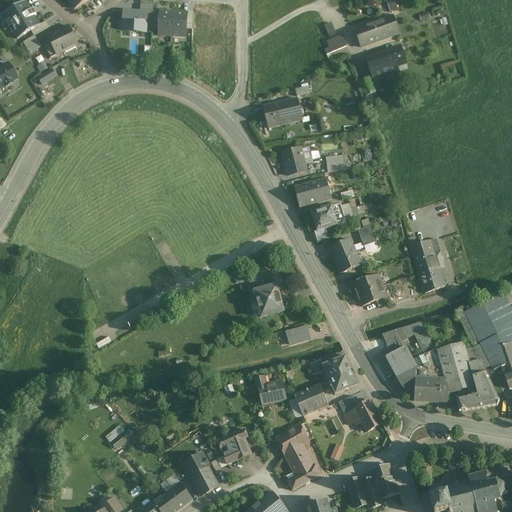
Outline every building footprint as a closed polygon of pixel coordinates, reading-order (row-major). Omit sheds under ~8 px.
[(67,0),(74,10),(89,0),(67,0)] [(26,1),(2,15),(17,40),(17,39),(17,40),(41,26),(35,16),(36,15),(33,10),(32,11),(26,1)] [(393,1),(386,2),(386,9),(394,8),(393,1)] [(124,10),(123,34),(151,35),(152,11),(124,10)] [(162,11),(161,35),(175,36),(176,11),(162,11)] [(190,12),(176,11),(175,36),(190,36),(190,12)] [(202,13),(201,38),(229,38),(230,14),(202,13)] [(393,18),(355,31),(361,48),(399,35),(393,18)] [(331,24),(324,27),(329,38),(336,35),(331,24)] [(69,27),(47,38),(51,45),(45,48),(50,59),(78,45),(69,27)] [(342,36),(327,42),(329,48),(324,50),(327,55),(346,47),(342,36)] [(34,37),(23,43),(30,54),(41,48),(34,37)] [(400,48),(367,59),(374,80),(397,73),(395,68),(406,65),(400,48)] [(39,56),(32,60),(41,72),(47,68),(39,56)] [(15,78),(7,65),(0,68),(0,88),(4,86),(5,88),(11,84),(10,83),(15,80),(15,78)] [(52,70),(38,79),(42,85),(56,76),(52,70)] [(369,80),(360,83),(363,91),(371,88),(369,80)] [(308,87),(296,90),(298,98),(310,94),(308,87)] [(298,100),(263,108),(268,130),(303,122),(298,100)] [(301,149),(282,154),(288,177),(307,172),(301,149)] [(326,157),(327,172),(348,171),(348,156),(326,157)] [(333,173),(325,174),(326,182),(334,181),(333,173)] [(326,182),(296,189),(300,208),(331,201),(326,182)] [(104,184),(68,206),(83,230),(102,261),(106,268),(142,246),(104,184)] [(352,192),(341,195),(342,201),(353,198),(352,192)] [(330,208),(312,214),(317,229),(317,231),(318,234),(337,228),(337,225),(343,222),(341,215),(339,208),(338,206),(331,209),(330,208)] [(345,206),(339,208),(341,215),(344,215),(344,217),(348,215),(345,206)] [(360,222),(362,227),(369,224),(367,219),(360,222)] [(362,244),(363,248),(377,243),(371,226),(357,231),(362,244)] [(102,261),(83,230),(72,237),(90,268),(102,261)] [(407,239),(410,245),(417,242),(414,236),(407,239)] [(351,240),(330,250),(341,275),(363,265),(357,252),(354,247),(351,240)] [(436,240),(410,248),(424,294),(446,288),(436,258),(440,252),(436,240)] [(379,270),(366,275),(368,280),(378,277),(381,276),(379,270)] [(242,273),(235,276),(239,284),(246,281),(242,273)] [(260,276),(249,281),(254,293),(264,290),(263,288),(265,287),(260,276)] [(368,280),(353,286),(357,297),(382,288),(378,277),(368,280)] [(382,288),(357,297),(361,307),(376,302),(386,299),(386,298),(384,291),(390,289),(389,285),(382,288)] [(264,290),(254,293),(255,296),(249,297),(252,307),(258,305),(261,318),(283,313),(276,287),(264,290)] [(511,311),(503,294),(464,314),(481,346),(480,346),(491,367),(493,372),(501,368),(505,378),(511,375),(511,346),(511,345),(511,311)] [(386,299),(376,302),(378,308),(391,304),(389,297),(386,298),(386,299)] [(154,309),(143,315),(147,321),(158,315),(156,311),(154,309)] [(464,314),(462,309),(456,312),(474,350),(468,351),(470,358),(468,359),(469,365),(480,362),(484,370),(491,367),(480,346),(481,346),(464,314)] [(420,323),(400,330),(405,340),(414,336),(424,330),(420,323)] [(306,329),(287,336),(291,348),(311,342),(306,329)] [(400,329),(382,335),(388,349),(405,340),(400,330),(400,329)] [(435,352),(424,330),(414,336),(424,356),(423,356),(412,362),(416,370),(415,381),(445,382),(435,352)] [(98,345),(97,346),(99,351),(112,343),(109,339),(98,345)] [(384,347),(384,345),(383,343),(382,342),(381,340),(379,340),(377,340),(375,342),(374,343),(374,345),(374,347),(375,349),(377,350),(379,350),(381,350),(382,349),(384,347)] [(464,344),(437,352),(445,382),(449,395),(457,393),(458,398),(456,399),(457,402),(479,398),(469,365),(468,359),(464,344)] [(412,362),(405,349),(405,348),(391,355),(386,358),(400,384),(403,389),(408,392),(414,393),(415,393),(415,381),(416,370),(412,362)] [(323,366),(322,366),(325,372),(329,381),(352,371),(346,356),(323,366)] [(320,360),(309,365),(314,376),(325,372),(322,366),(323,366),(320,360)] [(484,370),(480,362),(469,365),(479,398),(457,402),(456,402),(459,413),(466,412),(466,411),(497,406),(499,402),(489,381),(484,370)] [(491,367),(484,370),(489,381),(496,377),(493,372),(491,367)] [(352,371),(329,381),(335,396),(358,386),(352,371)] [(282,383),(267,386),(265,378),(254,380),(256,389),(258,389),(262,405),(278,401),(278,403),(286,401),(282,383)] [(415,381),(415,393),(414,393),(414,402),(448,404),(449,395),(445,382),(415,381)] [(297,392),(293,383),(289,385),(294,396),(298,394),(297,392)] [(324,383),(319,385),(323,393),(328,391),(324,383)] [(230,384),(223,387),(226,395),(233,392),(230,384)] [(298,394),(294,396),(296,400),(300,411),(315,405),(318,411),(329,407),(323,393),(319,385),(298,394)] [(179,395),(172,398),(178,411),(185,408),(179,395)] [(352,397),(338,403),(345,416),(355,411),(354,410),(358,408),(352,397)] [(296,400),(289,404),(296,421),(303,418),(300,411),(296,400)] [(358,408),(354,410),(355,411),(345,416),(344,417),(349,426),(354,423),(356,427),(362,424),(367,433),(382,425),(370,401),(358,408)] [(315,405),(300,411),(303,418),(318,411),(315,405)] [(311,434),(306,423),(299,427),(305,437),(311,434)] [(299,427),(276,440),(285,456),(301,446),(303,445),(313,440),(311,434),(305,437),(299,427)] [(245,431),(217,442),(227,466),(251,455),(245,439),(248,438),(245,431)] [(130,439),(125,432),(111,444),(116,450),(130,439)] [(335,444),(331,459),(340,461),(343,447),(335,444)] [(315,466),(303,445),(285,456),(284,457),(295,478),(287,482),(292,491),(321,476),(315,466)] [(209,467),(202,455),(200,456),(196,455),(193,457),(192,461),(182,466),(189,478),(190,477),(201,497),(218,488),(207,468),(209,467)] [(216,461),(211,464),(217,474),(222,471),(216,461)] [(389,465),(370,472),(372,476),(360,480),(359,479),(346,483),(355,510),(367,506),(369,510),(382,506),(381,501),(399,495),(389,465)] [(431,501),(433,511),(511,511),(511,501),(511,499),(511,498),(511,497),(511,498),(502,501),(505,496),(508,496),(508,494),(505,494),(504,488),(506,486),(505,484),(503,486),(497,483),(498,480),(496,480),(495,483),(490,484),(491,481),(494,480),(493,479),(491,479),(490,477),(492,475),(491,474),(490,475),(487,474),(488,471),(486,471),(486,474),(478,476),(478,473),(476,473),(477,476),(469,478),(469,475),(467,475),(469,483),(459,486),(458,483),(456,484),(457,486),(446,489),(444,488),(443,490),(445,491),(447,497),(431,501)] [(180,484),(166,494),(179,511),(193,501),(180,484)] [(272,493),(251,510),(253,511),(287,511),(288,511),(272,493)] [(166,494),(153,503),(153,504),(143,511),(178,511),(179,511),(166,494)] [(120,511),(123,510),(115,499),(109,504),(114,511),(120,511)] [(328,511),(326,502),(314,506),(307,508),(308,511),(328,511)]
